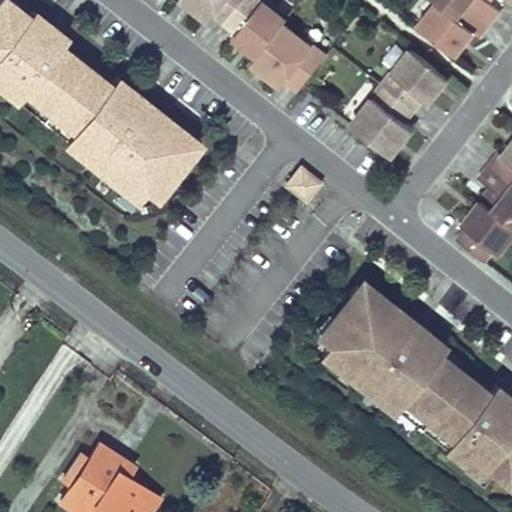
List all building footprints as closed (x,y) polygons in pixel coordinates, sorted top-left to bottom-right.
[(21,14),(23,12),(7,0),(0,0),(0,85),(11,95),(20,84),(44,103),(68,122),(60,133),(59,134),(80,151),(84,146),(95,155),(90,162),(120,186),(129,174),(137,181),(147,189),(149,186),(160,172),(163,173),(188,142),(153,114),(158,109),(142,97),(136,104),(114,87),(103,79),(55,40),(31,22),(21,14)] [(241,0),(197,0),(193,6),(208,18),(212,12),(224,22),(241,0)] [(262,0),(241,0),(224,22),(236,32),(233,36),(257,55),(282,23),(285,20),(261,1),(262,0)] [(435,0),(438,2),(454,15),(464,3),(489,22),(499,9),(487,0),(486,0),(435,0)] [(419,26),(454,54),(472,30),(478,35),(489,22),(464,3),(454,15),(438,2),(419,26)] [(21,14),(31,22),(37,14),(28,6),(23,12),(21,14)] [(37,14),(31,22),(55,40),(61,33),(37,14)] [(284,78),(298,89),(302,85),(324,56),(282,23),(257,55),(255,58),(262,64),(265,61),(270,65),(265,71),(279,83),(284,78)] [(411,49),(383,85),(413,109),(423,97),(428,101),(447,77),(411,49)] [(255,58),(252,61),(265,71),(270,65),(265,61),(262,64),(255,58)] [(120,80),(109,71),(103,79),(114,87),(120,80)] [(142,97),(120,80),(114,87),(136,104),(142,97)] [(20,84),(11,95),(35,114),(44,103),(20,84)] [(413,109),(383,85),(351,125),(387,153),(393,145),(389,142),(393,137),(400,142),(412,128),(403,121),(413,109)] [(68,122),(44,103),(35,114),(60,133),(68,122)] [(387,153),(390,155),(400,142),(393,137),(389,142),(393,145),(387,153)] [(511,142),(502,155),(499,152),(489,165),(511,183),(511,142)] [(80,151),(79,153),(90,162),(95,155),(84,146),(80,151)] [(489,205),(511,223),(511,183),(489,165),(479,178),(490,187),(498,194),(489,205)] [(298,168),(285,185),(303,200),(317,182),(298,168)] [(160,172),(149,186),(157,192),(168,178),(163,173),(160,172)] [(129,174),(120,186),(128,192),(137,181),(129,174)] [(490,187),(481,199),(489,205),(498,194),(490,187)] [(511,223),(489,205),(481,199),(462,223),(467,228),(457,240),(482,260),(492,248),(497,252),(511,233),(511,223)] [(361,289),(355,284),(346,296),(352,300),(361,289)] [(352,300),(346,296),(330,316),(332,318),(319,335),(329,343),(337,349),(328,360),(358,384),(359,382),(363,377),(375,387),(371,392),(393,409),(394,408),(401,398),(426,417),(450,436),(443,446),(442,447),(463,464),(468,468),(484,465),(490,469),(506,482),(508,480),(511,475),(511,411),(510,410),(511,408),(511,398),(493,384),(487,391),(438,352),(427,344),(433,336),(395,306),(390,312),(384,307),(361,289),(352,300)] [(389,301),(384,307),(390,312),(395,306),(389,301)] [(444,345),(433,336),(427,344),(438,352),(444,345)] [(337,349),(329,343),(320,354),(328,360),(337,349)] [(363,377),(359,382),(371,392),(375,387),(363,377)] [(426,417),(401,398),(394,408),(418,427),(426,417)] [(426,417),(418,427),(443,446),(450,436),(426,417)] [(109,511),(146,511),(157,495),(117,469),(123,458),(98,441),(87,457),(79,452),(62,478),(70,482),(60,499),(79,511),(88,511),(95,502),(109,511)] [(490,469),(484,465),(468,468),(463,464),(459,469),(479,484),(490,469)] [(109,511),(95,502),(88,511),(109,511)]
